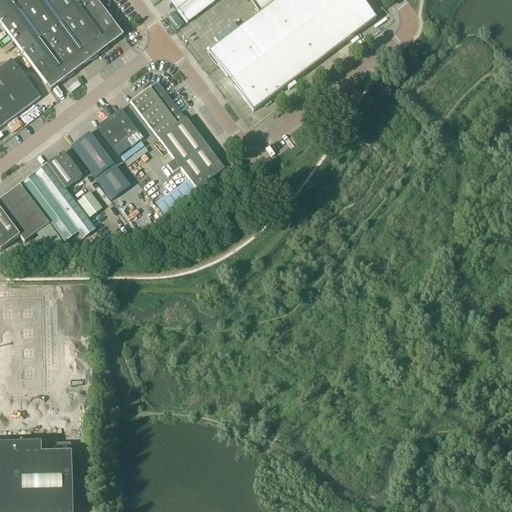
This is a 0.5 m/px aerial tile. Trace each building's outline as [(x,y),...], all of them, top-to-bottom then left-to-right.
[(0,0),(0,25),(50,92),(123,37),(94,0),(0,0)] [(189,0),(168,0),(176,10),(189,0)] [(357,0),(279,0),(258,16),(209,53),(221,68),(253,110),(333,50),(335,48),(372,20),(357,0)] [(246,0),(258,16),(279,0),(246,0)] [(0,128),(39,99),(10,61),(0,68),(0,128)] [(158,140),(185,120),(158,84),(152,88),(151,87),(149,89),(130,104),(158,140)] [(113,151),(137,133),(120,111),(96,129),(108,144),(113,151)] [(196,192),(223,171),(185,120),(158,140),(174,162),(166,168),(172,175),(179,169),(196,192)] [(89,135),(71,147),(95,181),(113,168),(89,135)] [(65,191),(82,178),(63,154),(46,167),(65,191)] [(95,231),(65,191),(46,167),(21,186),(45,218),(43,219),(48,226),(49,224),(64,244),(78,234),(82,240),(95,231)] [(114,169),(96,182),(111,202),(128,189),(114,169)] [(48,226),(19,187),(0,200),(0,252),(0,253),(18,239),(23,245),(48,226)] [(88,221),(102,210),(89,193),(76,204),(88,221)] [(42,301),(0,300),(0,398),(45,397),(42,301)] [(0,511),(71,511),(70,446),(0,447),(0,511)]
